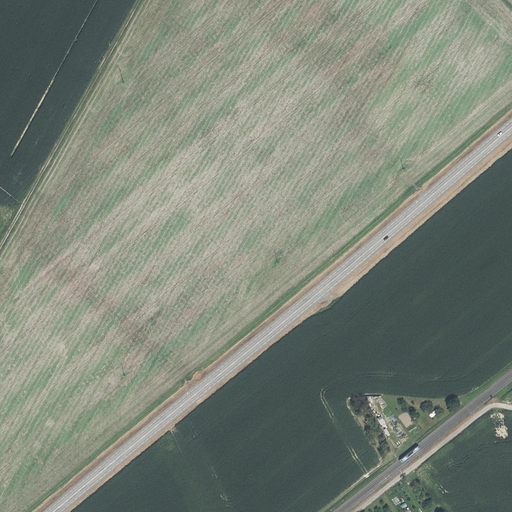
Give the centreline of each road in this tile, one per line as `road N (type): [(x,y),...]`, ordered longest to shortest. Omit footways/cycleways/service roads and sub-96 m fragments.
road 1 (secondary): [(511,126),(52,511)]
road 2 (track): [(0,246),(139,0)]
road 3 (track): [(511,144),(335,294),(318,292)]
road 4 (track): [(197,391),(9,229)]
road 5 (track): [(357,511),(485,408),(511,408)]
road 6 (track): [(456,407),(320,511)]
